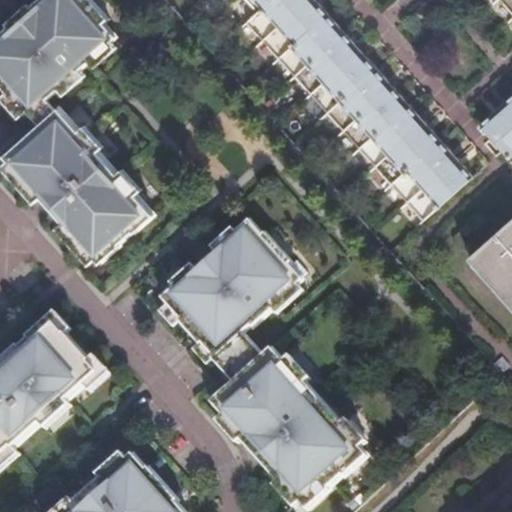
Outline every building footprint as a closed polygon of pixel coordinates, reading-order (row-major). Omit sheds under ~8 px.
[(31,111),(32,111),(48,96),(59,86),(81,67),(91,58),(112,39),(117,34),(105,20),(109,17),(94,0),(35,0),(31,4),(30,5),(33,9),(13,26),(10,23),(9,24),(0,31),(0,80),(8,89),(15,98),(17,96),(28,108),(31,111)] [(247,0),(259,13),(274,0),(247,0)] [(266,42),(314,0),(274,0),(259,13),(249,23),(266,42)] [(314,0),(266,42),(282,60),(332,16),(317,0),(314,0)] [(511,0),(503,0),(511,9),(511,0)] [(7,21),(9,24),(10,23),(13,26),(33,9),(30,5),(31,4),(28,1),(7,21)] [(282,60),(297,77),(347,33),(332,16),(282,60)] [(297,77),(314,96),(364,51),(347,33),(297,77)] [(112,39),(91,58),(96,64),(117,45),(112,39)] [(314,96),(329,112),(379,68),(364,51),(314,96)] [(81,67),(59,86),(65,92),(87,73),(81,67)] [(329,112),(345,130),(395,86),(379,68),(329,112)] [(345,130),(361,148),(410,103),(395,86),(345,130)] [(20,116),(28,108),(17,96),(15,98),(8,89),(1,95),(20,116)] [(511,94),(502,104),(511,115),(511,94)] [(32,111),(41,122),(58,107),(48,96),(32,111)] [(361,148),(376,165),(426,121),(410,103),(361,148)] [(66,220),(98,256),(102,261),(122,243),(121,241),(135,228),(136,230),(156,213),(138,192),(137,191),(135,193),(118,173),(120,172),(119,171),(101,150),(100,149),(99,151),(80,130),(82,129),(81,128),(60,104),(58,107),(41,122),(6,153),(10,158),(43,194),(56,209),(66,220)] [(481,122),(504,148),(511,156),(511,115),(502,104),(481,122)] [(376,165),(391,182),(441,138),(426,121),(376,165)] [(100,149),(101,150),(106,146),(86,124),(81,128),(82,129),(80,130),(99,151),(100,149)] [(391,182),(407,200),(457,155),(441,138),(391,182)] [(407,200),(424,219),(474,174),(457,155),(407,200)] [(36,200),(43,194),(10,158),(4,163),(36,200)] [(137,191),(138,192),(143,188),(124,166),(119,171),(120,172),(118,173),(135,193),(137,191)] [(303,500),(310,508),(333,488),(331,487),(345,474),(347,475),(370,455),(362,446),(343,424),(344,423),(343,422),(307,382),(307,381),(306,382),(285,360),(274,347),(265,355),(245,332),(253,325),(254,326),(275,308),(274,306),(299,283),(305,278),(291,262),(293,261),(266,231),(265,233),(251,218),(237,230),(226,240),(230,244),(220,253),(200,270),(191,279),(187,275),(175,285),(164,296),(169,302),(182,317),(180,318),(181,320),(201,342),(202,343),(204,341),(216,355),(214,356),(215,357),(236,380),(214,400),(226,413),(245,435),(243,437),(244,438),(280,479),(281,480),(284,478),(303,500)] [(92,262),(98,256),(66,220),(59,226),(92,262)] [(213,245),(220,253),(230,244),(226,240),(237,230),(234,226),(213,245)] [(511,226),(469,266),(511,315),(511,226)] [(172,281),(175,285),(187,275),(191,279),(200,270),(194,262),(172,281)] [(275,308),(279,313),(305,289),(299,283),(274,306),(275,308)] [(175,325),(181,320),(180,318),(182,317),(169,302),(161,310),(175,325)] [(0,361),(0,368),(2,371),(12,362),(56,322),(66,333),(67,332),(68,333),(74,328),(58,310),(29,336),(31,338),(22,346),(20,344),(0,361)] [(12,362),(2,371),(0,372),(0,461),(18,446),(44,423),(44,422),(43,420),(67,399),(68,401),(69,399),(86,384),(101,371),(91,361),(92,360),(91,359),(68,333),(67,332),(66,333),(56,322),(12,362)] [(209,363),(215,357),(214,356),(216,355),(204,341),(202,343),(201,342),(195,347),(209,363)] [(97,354),(91,359),(92,360),(91,361),(101,371),(86,384),(92,391),(113,372),(97,354)] [(307,381),(307,382),(313,377),(292,354),(285,360),(306,382),(307,381)] [(74,404),(69,399),(68,401),(67,399),(43,420),(44,422),(44,423),(48,428),(74,404)] [(245,435),(226,413),(219,419),(240,442),(244,438),(243,437),(245,435)] [(343,424),(362,446),(369,440),(349,417),(343,422),(344,423),(343,424)] [(0,461),(0,473),(23,452),(18,446),(0,461)] [(99,473),(102,477),(103,476),(105,478),(129,457),(124,451),(99,473)] [(189,511),(179,500),(181,499),(151,466),(149,467),(135,452),(129,457),(105,478),(103,476),(102,477),(76,500),(75,501),(77,503),(67,511),(189,511)] [(281,480),(280,479),(277,483),(297,506),(303,500),(284,478),(281,480)] [(55,511),(67,511),(77,503),(75,501),(76,500),(73,496),(55,511)]
